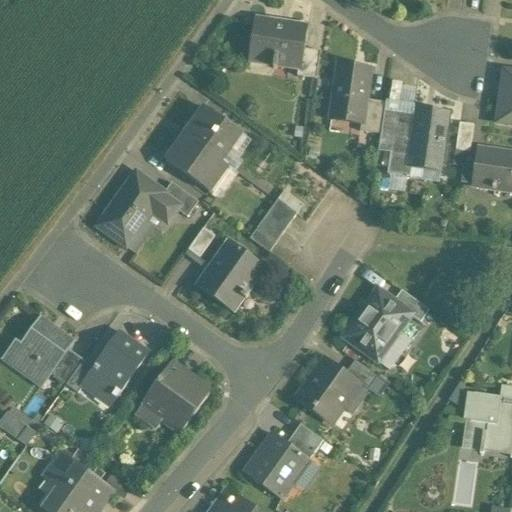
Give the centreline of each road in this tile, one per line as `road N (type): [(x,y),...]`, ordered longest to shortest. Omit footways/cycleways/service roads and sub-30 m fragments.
road 1 (residential): [(40,249),(229,0)]
road 2 (residential): [(259,373),(136,285),(70,270),(40,249)]
road 3 (residential): [(259,373),(376,215)]
road 4 (residential): [(143,511),(259,373)]
